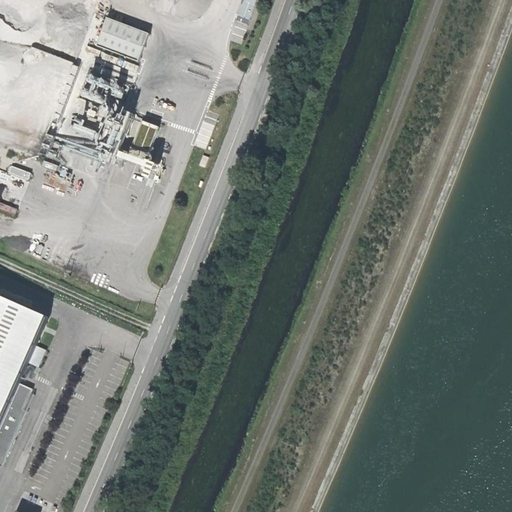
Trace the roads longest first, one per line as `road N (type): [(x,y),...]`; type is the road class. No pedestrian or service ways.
road 1 (track): [(291,511),(430,183),(494,0)]
road 2 (tertiary): [(91,511),(294,0)]
road 3 (track): [(437,0),(235,511)]
